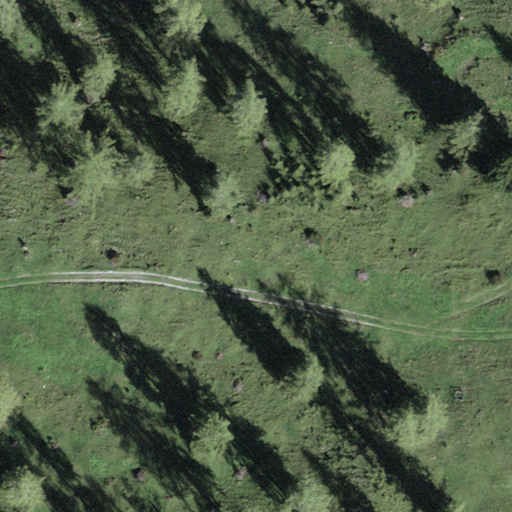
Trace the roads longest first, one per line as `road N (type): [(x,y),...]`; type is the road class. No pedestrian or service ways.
road 1 (track): [(0,284),(205,283),(451,332),(511,295)]
road 2 (track): [(511,114),(455,80),(472,53),(511,46)]
